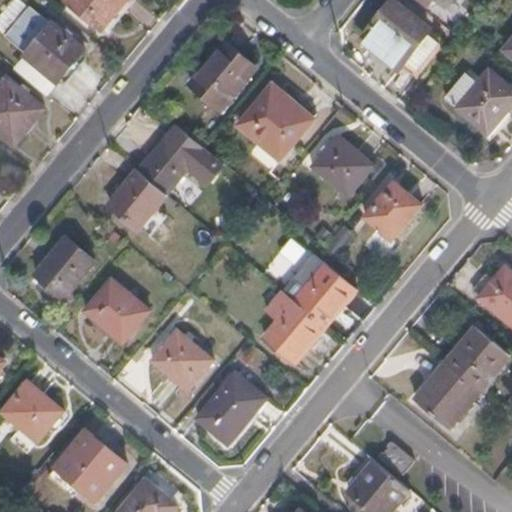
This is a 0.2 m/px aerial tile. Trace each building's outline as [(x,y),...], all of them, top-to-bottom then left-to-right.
[(103,31),(128,0),(70,0),(68,2),(103,31)] [(420,0),(419,2),(429,10),(435,3),(444,11),(453,0),(420,0)] [(394,3),(362,42),(397,71),(401,66),(416,78),(444,44),(394,3)] [(27,57),(54,25),(32,7),(5,39),(27,57)] [(27,57),(59,84),(86,51),(54,25),(27,57)] [(191,86),(223,113),(258,70),(226,44),(191,86)] [(59,84),(27,57),(17,70),(49,96),(59,84)] [(511,106),(511,89),(489,71),(479,83),(457,110),(488,135),(511,106)] [(457,110),(479,83),(465,72),(443,99),(457,110)] [(9,78),(0,88),(0,133),(15,146),(46,110),(9,78)] [(289,111),(294,104),(274,88),(241,127),(281,161),(309,127),(289,111)] [(314,121),(294,104),(289,111),(309,127),(314,121)] [(181,126),(168,141),(173,146),(194,164),(190,169),(209,184),(226,164),(181,126)] [(375,167),(340,138),(314,169),(349,198),(375,167)] [(141,174),(168,196),(190,169),(194,164),(173,146),(168,141),(141,174)] [(141,231),(170,197),(168,196),(141,174),(140,172),(111,206),(141,231)] [(367,219),(393,241),(422,206),(396,185),(367,219)] [(36,277),(65,301),(96,264),(67,241),(36,277)] [(297,303),(327,328),(357,293),(327,267),(318,278),(297,303)] [(297,303),(318,278),(307,268),(286,294),(297,303)] [(482,298),(481,300),(511,325),(511,272),(507,268),(494,283),(488,278),(476,293),(482,298)] [(88,314),(125,345),(152,313),(115,281),(88,314)] [(296,365),(327,328),(297,303),(286,294),(269,314),(280,322),(265,339),(296,365)] [(447,364),(482,393),(511,358),(511,357),(477,328),(447,364)] [(179,333),(154,363),(188,392),(213,362),(179,333)] [(451,430),(482,393),(447,364),(416,400),(451,430)] [(229,446),(268,400),(238,375),(199,422),(229,446)] [(39,445),(64,414),(29,384),(4,415),(39,445)] [(99,504),(129,467),(88,433),(58,470),(99,504)] [(382,452),(378,458),(402,478),(415,461),(392,443),(388,448),(390,450),(385,455),(382,452)] [(371,511),(394,511),(411,492),(375,462),(350,493),(371,511)] [(159,492),(148,483),(123,511),(175,511),(176,511),(163,500),(161,502),(155,497),(159,492)]
